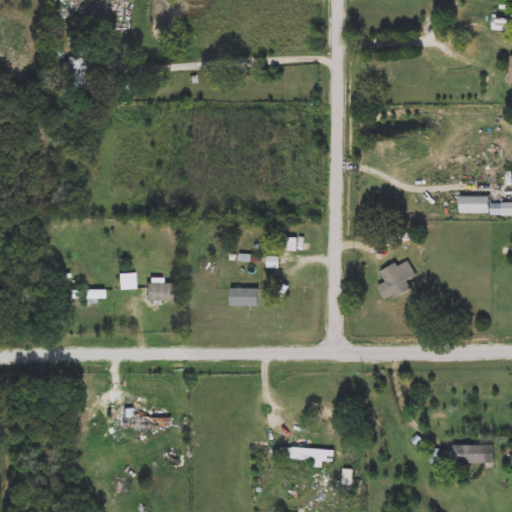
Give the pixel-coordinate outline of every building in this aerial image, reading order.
[(511,32),(498,32),(498,10),(511,10),(511,32)] [(47,60),(47,47),(62,47),(62,60),(47,60)] [(85,90),(69,90),(69,60),(85,60),(85,90)] [(491,197),(491,214),(462,214),(462,197),(491,197)] [(511,204),(511,216),(493,216),(493,204),(511,204)] [(382,275),(406,258),(417,275),(408,281),(413,289),(398,299),(382,275)] [(119,274),(135,274),(135,290),(119,290),(119,274)] [(171,297),(146,298),(146,289),(171,289),(171,297)] [(231,306),(231,289),(259,289),(259,306),(231,306)] [(104,291),(104,299),(69,299),(69,291),(104,291)] [(138,409),(138,420),(169,419),(169,426),(123,427),(123,410),(138,409)] [(494,464),(454,464),(454,446),(494,446),(494,464)] [(314,460),(282,459),(282,449),(334,451),(334,462),(323,461),(323,468),(313,468),(314,460)] [(352,470),(352,495),(344,495),(344,470),(352,470)]
